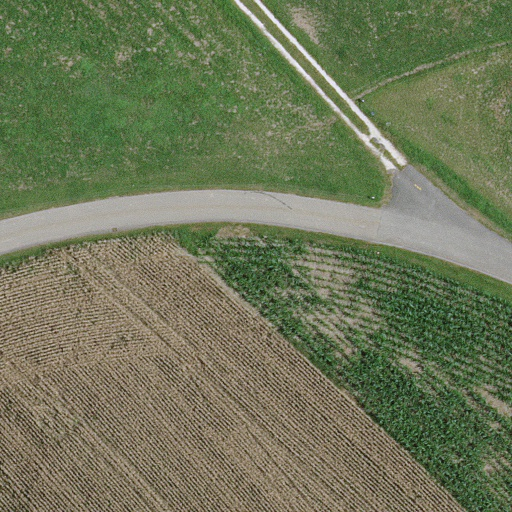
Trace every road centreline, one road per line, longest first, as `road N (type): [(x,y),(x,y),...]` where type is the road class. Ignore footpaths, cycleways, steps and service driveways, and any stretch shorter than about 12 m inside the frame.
road 1 (track): [(0,238),(189,206),(458,236)]
road 2 (track): [(458,236),(235,0)]
